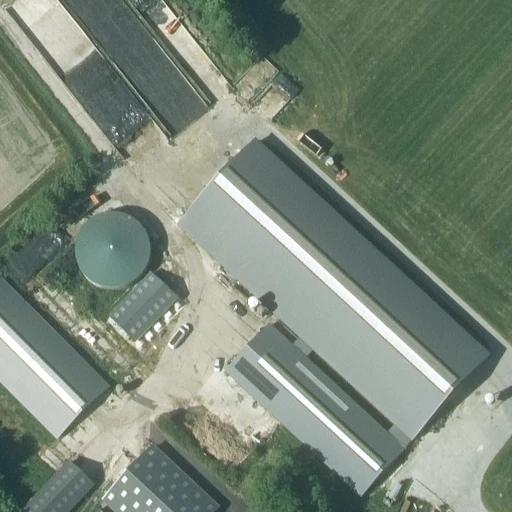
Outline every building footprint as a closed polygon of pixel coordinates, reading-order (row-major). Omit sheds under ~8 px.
[(255,144),(179,226),(300,338),(292,348),(269,326),(225,373),(361,498),(489,359),(255,144)] [(78,243),(76,253),(78,264),(82,274),(89,282),(98,288),(108,291),(119,291),(129,288),(138,282),(146,274),(150,265),(152,254),(150,243),(146,233),(139,225),(130,219),(120,216),(109,216),(98,219),(89,225),(82,233),(78,243)] [(110,318),(125,332),(165,290),(150,276),(110,318)] [(0,283),(0,382),(57,440),(108,390),(1,282),(0,283)] [(91,332),(111,352),(123,340),(80,295),(57,317),(81,342),(91,332)] [(215,511),(220,508),(153,445),(102,500),(114,511),(215,511)] [(23,511),(70,511),(94,487),(69,464),(23,511)]
